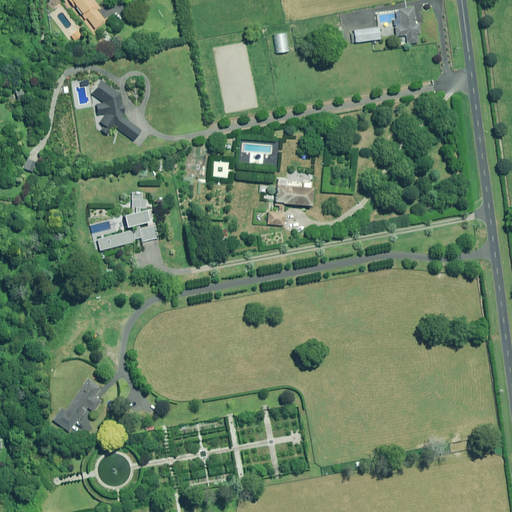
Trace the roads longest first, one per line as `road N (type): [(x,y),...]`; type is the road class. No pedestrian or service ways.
road 1 (unknown): [(472,80),(173,136),(143,126),(127,105),(123,78),(145,77),(143,104)]
road 2 (unclassified): [(462,0),(511,376)]
